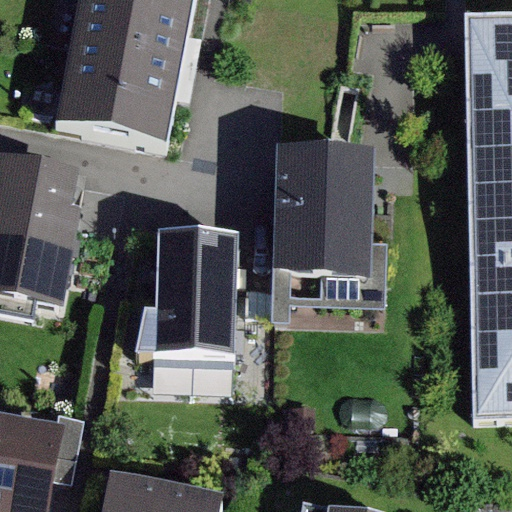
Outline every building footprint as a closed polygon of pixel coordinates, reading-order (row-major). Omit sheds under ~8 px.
[(190,1),(183,0),(83,0),(58,139),(161,158),(190,1)] [(511,42),(467,44),(477,429),(511,428),(511,42)] [(368,179),(279,178),(278,296),(367,297),(368,179)] [(71,195),(0,181),(0,309),(58,320),(74,235),(64,233),(71,195)] [(234,263),(158,262),(156,376),(233,377),(234,263)] [(55,450),(0,440),(0,511),(43,511),(47,495),(70,499),(81,438),(58,434),(55,450)] [(177,511),(113,500),(110,511),(177,511)]
